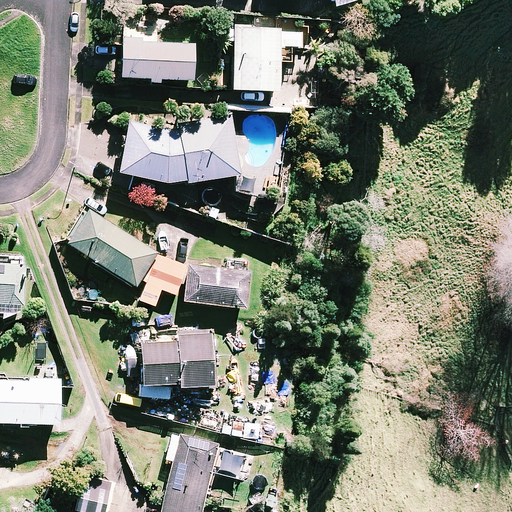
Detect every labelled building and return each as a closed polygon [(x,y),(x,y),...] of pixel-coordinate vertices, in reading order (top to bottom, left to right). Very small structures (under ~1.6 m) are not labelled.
[(233,30),(233,41),(227,41),(226,52),(233,52),(232,92),(279,93),(281,31),(274,30),(274,19),(255,19),(254,30),(233,30)] [(123,38),(123,43),(121,79),(150,80),(150,84),(160,85),(161,81),(193,82),(195,46),(142,44),(142,39),(123,38)] [(229,116),(177,126),(127,123),(117,176),(167,185),(187,182),(188,187),(241,177),(229,116)] [(157,255),(88,211),(67,245),(136,288),(157,255)] [(186,268),(158,256),(139,301),(154,308),(161,290),(175,296),(186,268)] [(251,264),(222,260),(221,269),(188,265),(184,303),(246,310),(251,264)] [(0,315),(21,317),(24,265),(0,264),(0,315)] [(211,334),(177,335),(177,343),(142,344),(143,387),(179,385),(180,389),(213,387),(211,334)] [(62,367),(37,365),(28,382),(0,381),(0,423),(59,426),(61,376),(62,367)] [(260,425),(224,420),(222,435),(258,440),(260,425)] [(201,511),(217,445),(179,436),(161,511),(201,511)] [(102,511),(107,487),(87,483),(81,510),(87,511),(102,511)]
